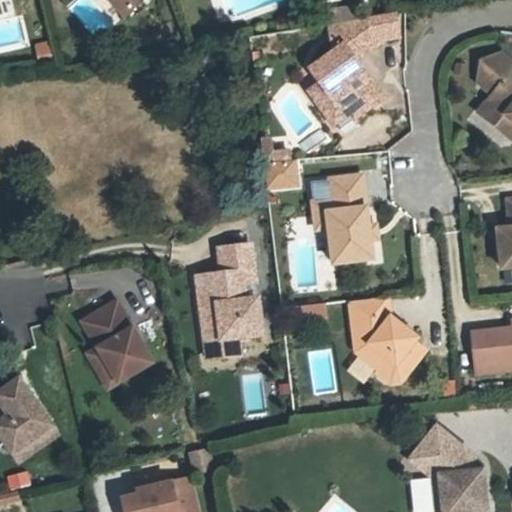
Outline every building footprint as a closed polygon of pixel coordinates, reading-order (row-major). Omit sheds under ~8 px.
[(110,0),(111,0),(124,15),(140,0),(110,0)] [(330,10),(332,23),(359,19),(357,6),(330,10)] [(379,43),(378,40),(373,33),(395,29),(393,13),(359,19),(332,23),(330,24),(333,54),(310,70),(320,84),(327,94),(317,102),(333,125),(351,112),(355,117),(382,98),(355,60),(379,43)] [(397,37),(395,29),(373,33),(378,40),(397,37)] [(479,113),(499,129),(507,118),(511,121),(511,62),(501,54),(481,61),(478,83),(493,95),(479,113)] [(467,76),(468,65),(455,63),(454,75),(467,76)] [(327,94),(320,84),(309,91),(317,102),(327,94)] [(511,121),(507,118),(499,129),(511,140),(511,139),(511,121)] [(260,141),(262,155),(271,154),(269,140),(260,141)] [(262,155),(263,163),(289,160),(288,151),(275,153),(271,154),(262,155)] [(289,160),(263,163),(266,188),(296,185),(294,160),(289,160)] [(373,259),(370,240),(370,238),(367,239),(366,229),(369,228),(368,227),(362,176),(329,180),(329,181),(332,200),(314,202),(312,202),(314,215),(326,214),(328,228),(333,264),(373,259)] [(311,183),(314,202),(332,200),(329,181),(311,183)] [(511,267),(511,199),(507,200),(510,228),(497,230),(501,269),(511,267)] [(316,230),(328,228),(326,214),(314,215),(316,230)] [(370,238),(370,240),(377,239),(375,226),(368,227),(369,228),(366,229),(367,239),(370,238)] [(220,250),(223,274),(223,279),(214,280),(208,276),(197,277),(205,343),(238,339),(262,336),(258,300),(246,301),(244,284),(256,283),(251,246),(220,250)] [(418,340),(391,319),(389,298),(350,303),(356,353),(379,371),(377,375),(391,386),(401,385),(427,352),(416,343),(418,340)] [(82,322),(98,349),(118,383),(152,363),(116,302),(82,322)] [(324,318),(325,303),(298,302),(297,317),(324,318)] [(511,370),(511,329),(471,334),(475,374),(511,370)] [(238,339),(205,343),(207,360),(240,356),(238,339)] [(118,383),(98,349),(88,355),(108,389),(118,383)] [(248,412),(266,408),(258,372),(241,376),(248,412)] [(18,461),(35,450),(29,442),(34,438),(40,446),(56,435),(19,380),(0,393),(0,403),(9,416),(0,422),(0,435),(12,453),(18,461)] [(439,477),(442,511),(481,511),(480,501),(485,500),(482,470),(476,471),(474,456),(436,426),(409,460),(431,477),(439,477)] [(29,442),(35,450),(40,446),(34,438),(29,442)] [(201,511),(193,477),(171,482),(172,486),(162,489),(161,484),(138,490),(140,495),(123,498),(126,511),(201,511)] [(434,511),(442,511),(439,477),(431,477),(434,511)] [(0,504),(21,499),(19,492),(0,496),(0,504)]
